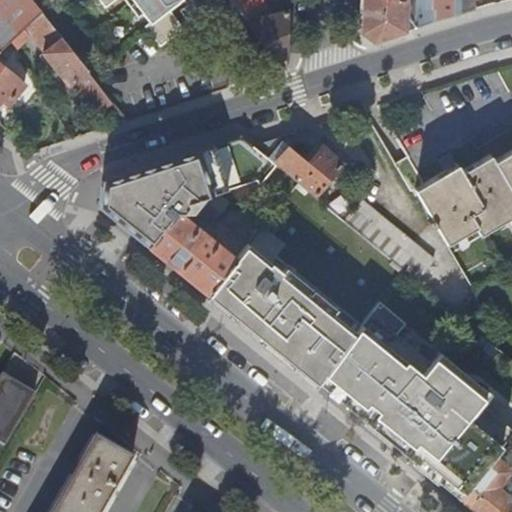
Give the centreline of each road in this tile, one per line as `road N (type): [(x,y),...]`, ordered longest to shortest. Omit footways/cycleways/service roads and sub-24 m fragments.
road 1 (primary): [(385,511),(20,214)]
road 2 (primary): [(0,268),(300,511)]
road 3 (residential): [(20,214),(69,166),(335,79)]
road 4 (residential): [(335,79),(511,24)]
